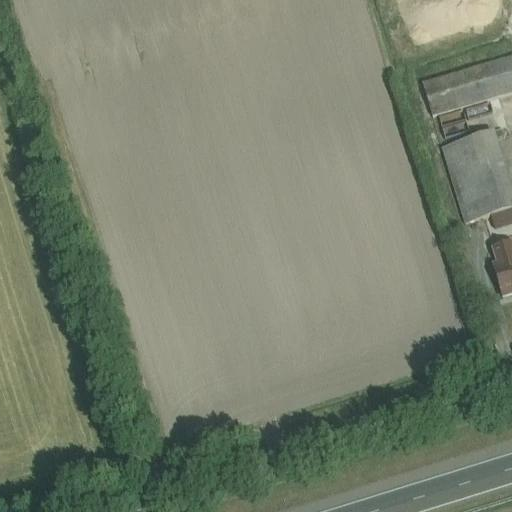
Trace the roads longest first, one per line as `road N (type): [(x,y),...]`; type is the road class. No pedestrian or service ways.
road 1 (unclassified): [(77,511),(511,374)]
road 2 (motorway): [(511,468),(371,511)]
